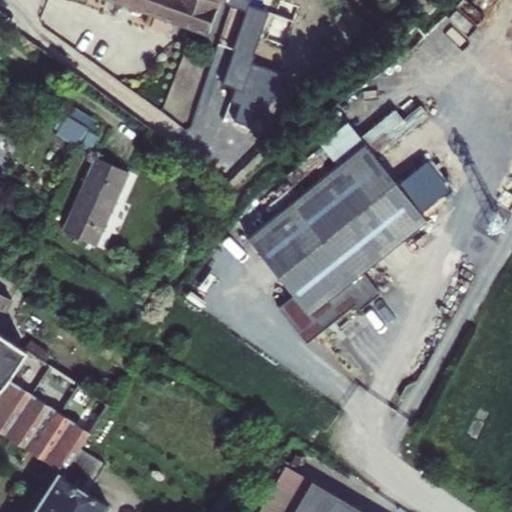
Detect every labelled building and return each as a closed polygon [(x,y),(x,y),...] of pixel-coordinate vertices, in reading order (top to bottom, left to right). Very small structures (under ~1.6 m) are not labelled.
[(97,0),(212,39),(225,0),(97,0)] [(297,311),(283,325),(315,358),(360,313),(365,318),(383,300),(364,280),(421,222),(350,152),(245,258),(297,311)] [(129,171),(97,157),(65,228),(97,242),(129,171)] [(12,292),(0,285),(0,326),(2,327),(10,312),(3,309),(12,292)] [(111,400),(2,327),(0,326),(0,424),(61,464),(66,468),(68,468),(111,400)] [(171,337),(165,347),(174,350),(179,340),(171,337)] [(106,511),(112,503),(64,472),(37,511),(106,511)] [(333,511),(282,481),(263,511),(333,511)]
